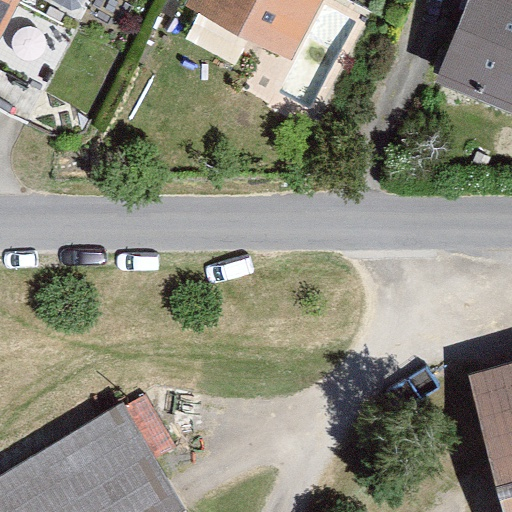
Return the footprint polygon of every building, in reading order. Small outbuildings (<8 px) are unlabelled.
[(0,0),(0,28),(14,0),(0,0)] [(316,0),(196,0),(292,48),(316,0)] [(511,0),(463,0),(437,69),(511,98),(511,0)] [(511,319),(477,329),(511,456),(511,319)] [(221,511),(129,365),(0,446),(0,511),(221,511)]
